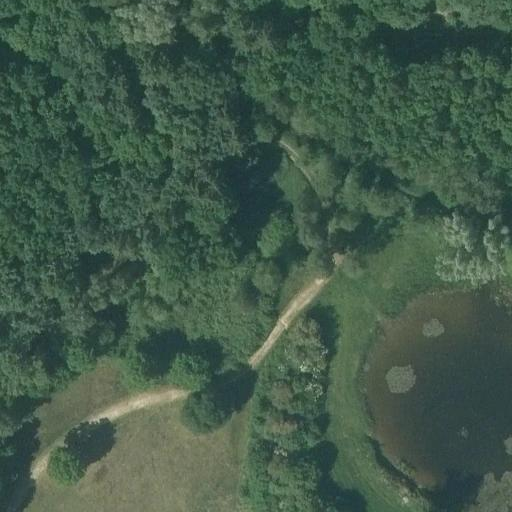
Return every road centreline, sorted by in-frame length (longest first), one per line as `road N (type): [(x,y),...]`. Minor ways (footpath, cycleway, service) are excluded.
road 1 (track): [(38,0),(111,33),(149,42),(177,38),(232,107),(314,180),(332,235),(322,275),(236,380),(144,402),(86,428),(51,450),(9,511)]
road 2 (track): [(272,142),(0,336)]
road 3 (track): [(204,23),(248,51),(481,54)]
